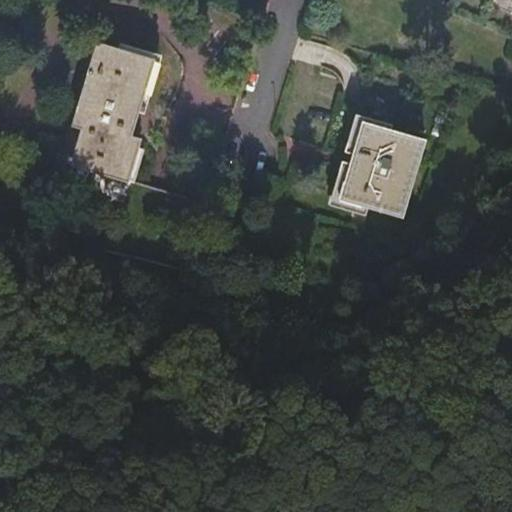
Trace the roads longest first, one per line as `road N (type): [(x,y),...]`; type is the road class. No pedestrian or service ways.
road 1 (track): [(511,245),(363,320),(0,254)]
road 2 (residential): [(239,160),(287,0)]
